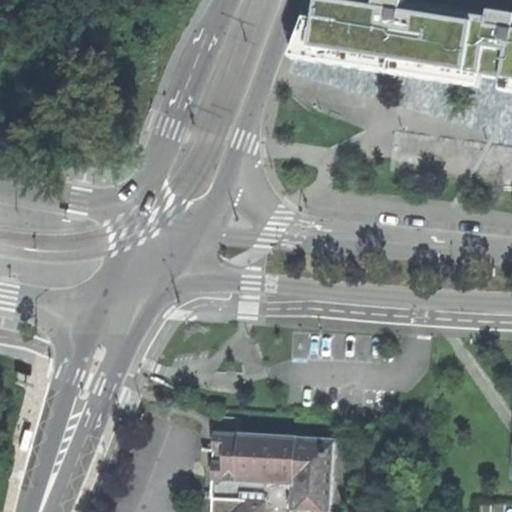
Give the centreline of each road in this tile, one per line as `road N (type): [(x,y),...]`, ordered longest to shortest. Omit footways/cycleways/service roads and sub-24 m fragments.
road 1 (unclassified): [(220,280),(511,304)]
road 2 (unclassified): [(511,251),(326,239)]
road 3 (secondary): [(225,0),(154,165)]
road 4 (secondary): [(52,480),(128,319)]
road 5 (secondary): [(242,141),(291,0)]
road 6 (unclassified): [(326,239),(267,215),(247,184),(242,141)]
